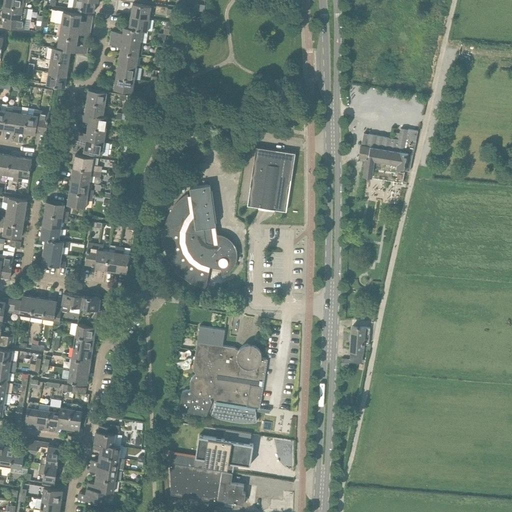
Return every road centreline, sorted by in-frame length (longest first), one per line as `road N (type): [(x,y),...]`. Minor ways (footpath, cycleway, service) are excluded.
road 1 (secondary): [(319,511),(331,306),(328,0)]
road 2 (residential): [(28,270),(128,288),(126,318),(102,363),(92,434)]
road 3 (residential): [(58,155),(74,89),(96,81),(115,0)]
road 4 (residential): [(28,270),(36,200),(53,189),(58,155)]
